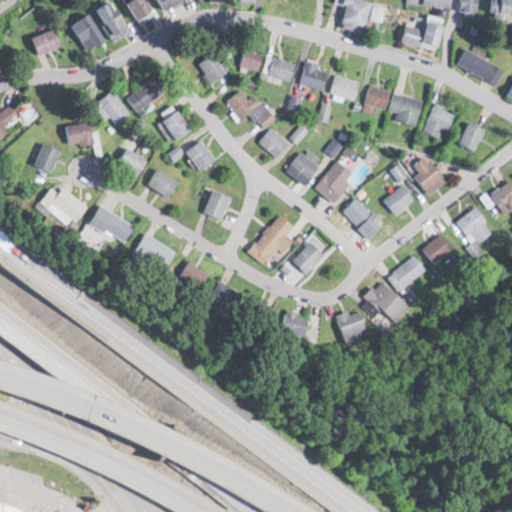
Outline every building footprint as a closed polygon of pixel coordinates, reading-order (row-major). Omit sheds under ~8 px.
[(131,26),(110,0),(108,0),(94,11),(115,38),(131,26)] [(127,0),(136,22),(155,15),(148,0),(127,0)] [(161,0),(167,9),(183,0),(161,0)] [(344,0),(338,24),(366,31),(369,19),(382,22),(386,5),(365,0),(344,0)] [(457,0),(455,9),(474,16),(479,0),(457,0)] [(511,13),(511,0),(494,0),(496,15),(511,13)] [(72,22),(86,51),(106,41),(91,13),(72,22)] [(401,40),(440,50),(448,20),(430,15),(426,28),(405,23),(401,40)] [(38,54),(63,45),(56,26),(31,36),(38,54)] [(506,68),(467,46),(458,62),(497,84),(506,68)] [(263,51),(245,47),(240,64),(259,69),(263,51)] [(198,62),(212,81),(228,70),(215,51),(198,62)] [(263,70),(291,79),(297,62),(269,53),(263,70)] [(329,66),(305,60),(300,82),(324,87),(329,66)] [(355,99),(360,79),(335,73),(330,92),(355,99)] [(376,114),(379,106),(385,109),(392,91),(371,83),(362,109),(376,114)] [(130,113),(113,89),(98,100),(115,124),(130,113)] [(253,111),(262,126),(275,118),(259,91),(248,98),(243,89),(228,98),(240,118),(253,111)] [(397,111),(394,118),(415,125),(424,101),(396,90),(389,108),(397,111)] [(2,108),(9,122),(22,115),(16,101),(2,108)] [(455,111),(434,102),(422,131),(442,140),(455,111)] [(169,114),(163,119),(178,138),(192,127),(176,106),(168,112),(169,114)] [(460,143),(476,150),(486,126),(469,119),(460,143)] [(96,141),(95,121),(72,122),(72,142),(96,141)] [(290,143),(272,125),(259,139),(277,156),(290,143)] [(202,169),(217,156),(201,138),(187,151),(202,169)] [(39,160),(57,168),(66,147),(48,139),(39,160)] [(150,158),(128,145),(117,162),(139,175),(150,158)] [(302,183),(324,164),(308,146),(286,165),(302,183)] [(445,182),(431,154),(415,161),(420,172),(417,174),(426,191),(445,182)] [(353,170),(338,158),(316,185),(336,201),(351,182),(346,178),(353,170)] [(171,195),(181,180),(159,166),(149,181),(171,195)] [(511,206),(511,178),(491,190),(503,212),(511,206)] [(384,198),(397,213),(416,198),(403,182),(384,198)] [(80,221),(94,205),(69,184),(65,190),(60,186),(50,197),(80,221)] [(204,211),(222,219),(232,195),(215,187),(204,211)] [(344,208),(367,238),(383,226),(360,196),(344,208)] [(96,222),(131,239),(140,221),(105,204),(96,222)] [(456,222),(478,244),(495,227),(473,205),(456,222)] [(294,223),(280,212),(250,248),(265,261),(278,246),(285,251),(295,239),(287,232),(294,223)] [(140,246),(168,265),(179,249),(151,230),(140,246)] [(423,248),(435,262),(454,246),(442,232),(423,248)] [(326,253),(312,239),(293,258),(307,272),(326,253)] [(426,265),(413,252),(389,277),(402,290),(426,265)] [(204,286),(209,268),(190,262),(184,281),(204,286)] [(250,298),(227,278),(215,292),(237,312),(250,298)] [(411,305),(383,278),(366,295),(394,322),(411,305)] [(338,314),(346,341),(371,335),(363,307),(338,314)] [(310,329),(312,317),(300,315),(298,327),(310,329)] [(0,511),(47,511),(48,511),(0,498),(0,511)]
